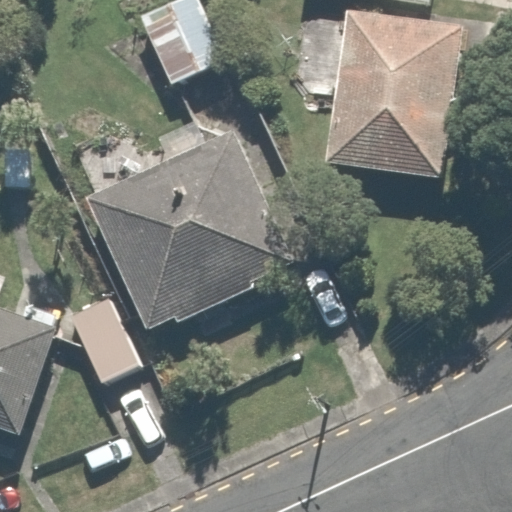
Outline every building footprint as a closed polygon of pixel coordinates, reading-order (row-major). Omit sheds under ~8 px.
[(195,0),(157,0),(131,12),(168,90),(226,63),(195,0)] [(464,21),(340,8),(324,162),(448,175),(464,21)] [(229,133),(86,195),(151,345),(294,282),(229,133)] [(143,365),(108,289),(68,308),(103,384),(143,365)] [(52,323),(0,308),(0,435),(20,441),(52,323)]
